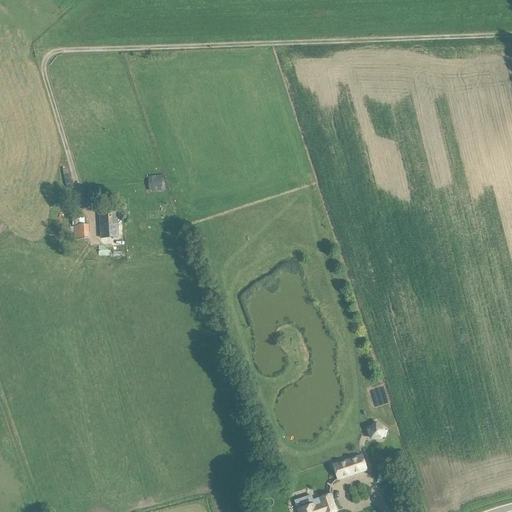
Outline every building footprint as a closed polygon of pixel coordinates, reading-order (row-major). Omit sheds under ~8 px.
[(149,177),(150,192),(163,190),(161,176),(149,177)] [(145,219),(166,219),(166,209),(145,210),(145,219)] [(100,213),(101,239),(119,238),(117,212),(100,213)] [(74,226),(75,240),(90,239),(89,225),(74,226)] [(111,245),(99,245),(99,256),(111,256),(111,252),(111,245)] [(185,248),(182,245),(176,249),(180,253),(185,248)] [(382,440),(386,429),(376,422),(367,429),(371,440),(382,440)] [(332,465),(338,481),(368,471),(362,454),(332,465)] [(298,511),(323,511),(325,511),(333,511),(336,511),(331,494),(320,498),(322,503),(315,506),(314,504),(298,509),(298,511)]
